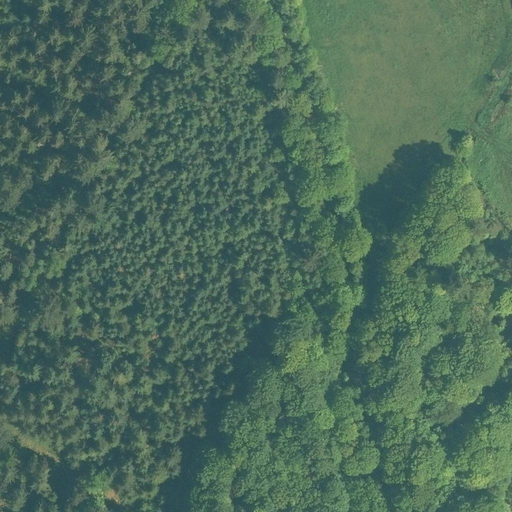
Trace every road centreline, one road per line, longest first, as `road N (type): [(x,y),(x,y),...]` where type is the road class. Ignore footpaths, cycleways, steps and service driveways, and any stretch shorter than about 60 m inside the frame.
road 1 (track): [(400,511),(387,491),(307,93),(273,0)]
road 2 (track): [(0,348),(185,0)]
road 3 (track): [(306,271),(169,511)]
road 4 (track): [(138,511),(0,418)]
